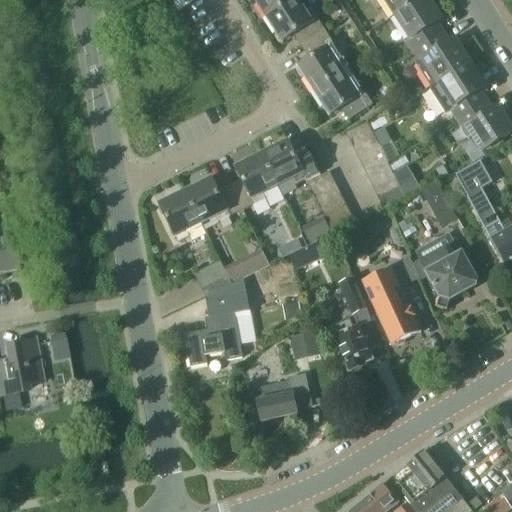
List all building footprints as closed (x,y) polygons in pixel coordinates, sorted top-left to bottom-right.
[(254,0),(266,18),(294,0),(254,0)] [(302,48),(326,33),(311,9),(305,13),(297,0),(294,0),(266,18),(282,42),(293,35),(302,48)] [(384,0),(396,17),(422,0),(384,0)] [(413,54),(445,33),(438,22),(441,20),(428,0),(422,0),(396,17),(410,39),(405,42),(413,54)] [(314,92),(344,73),(335,59),(341,55),(326,33),(302,48),(310,61),(298,68),(314,92)] [(445,33),(413,54),(419,63),(418,63),(434,87),(439,84),(440,85),(470,65),(453,39),(450,41),(445,33)] [(457,122),(489,101),(482,90),(485,88),(470,65),(440,85),(453,107),(449,110),(457,122)] [(340,109),(348,121),(372,105),(364,93),(365,93),(358,83),(353,87),(344,73),(314,92),(329,116),(340,109)] [(489,101),(457,122),(468,139),(470,138),(474,144),(476,142),(483,152),(511,132),(511,129),(497,107),(494,109),(489,101)] [(351,145),(373,134),(367,123),(345,133),(351,145)] [(356,156),(378,145),(373,134),(351,145),(356,156)] [(296,152),(292,145),(290,146),(287,142),(261,155),(277,187),(292,179),(295,185),(319,174),(306,147),(296,152)] [(361,167),(383,155),(378,145),(356,156),(361,167)] [(277,187),(261,155),(236,168),(242,179),(229,185),(242,212),(266,200),(270,208),(284,201),(277,187)] [(389,166),(388,165),(383,155),(361,167),(367,177),(389,166)] [(372,188),(394,177),(389,166),(367,177),(372,188)] [(511,227),(504,232),(481,190),(492,184),(485,171),(460,185),(467,197),(466,198),(506,270),(511,266),(511,227)] [(313,195),(335,184),(329,172),(307,183),(313,195)] [(377,199),(400,188),(394,177),(372,188),(377,199)] [(242,212),(229,185),(220,190),(216,182),(213,184),(211,180),(186,192),(201,224),(216,217),(219,223),(242,212)] [(441,229),(456,221),(434,183),(420,192),(441,229)] [(318,205),(340,195),(335,184),(313,195),(318,205)] [(400,188),(377,199),(383,209),(405,198),(400,188)] [(186,231),(201,224),(186,192),(160,205),(178,243),(190,238),(186,231)] [(323,216),(345,205),(340,195),(318,205),(323,216)] [(328,226),(350,215),(345,205),(323,216),(328,226)] [(328,226),(333,234),(355,224),(350,215),(328,226)] [(420,263),(426,274),(439,298),(436,308),(446,311),(449,301),(475,286),(473,283),(476,282),(461,254),(459,255),(447,234),(415,253),(420,262),(420,263)] [(0,274),(17,272),(11,240),(0,241),(0,274)] [(293,254),(301,250),(297,240),(288,244),(293,254)] [(302,268),(295,254),(288,257),(295,271),(302,268)] [(228,286),(231,285),(220,262),(194,275),(205,297),(215,293),(228,286)] [(356,286),(363,304),(371,300),(392,346),(394,345),(398,346),(403,344),(404,340),(419,333),(390,269),(363,282),(363,283),(356,286)] [(363,304),(356,286),(353,279),(339,285),(352,315),(345,318),(346,322),(330,329),(348,373),(350,372),(354,374),(361,371),(363,367),(365,366),(364,365),(373,361),(359,327),(371,322),(363,304)] [(199,333),(184,335),(188,356),(190,368),(207,365),(205,357),(224,354),(226,361),(242,358),(241,354),(234,314),(241,312),(236,286),(228,288),(228,286),(215,293),(215,295),(219,316),(204,319),(206,326),(198,328),(199,333)] [(299,303),(287,305),(289,320),(301,317),(299,303)] [(313,333),(290,339),(294,356),(318,350),(313,333)] [(0,396),(28,392),(27,386),(42,383),(34,342),(4,347),(7,362),(0,362),(0,396)] [(261,423),(297,415),(296,410),(312,407),(305,376),(288,379),(289,382),(254,390),(261,423)] [(471,511),(462,499),(423,452),(406,465),(411,472),(395,486),(415,511),(471,511)] [(511,484),(500,492),(511,510),(511,509),(511,484)] [(386,511),(397,503),(382,485),(349,511),(386,511)]
